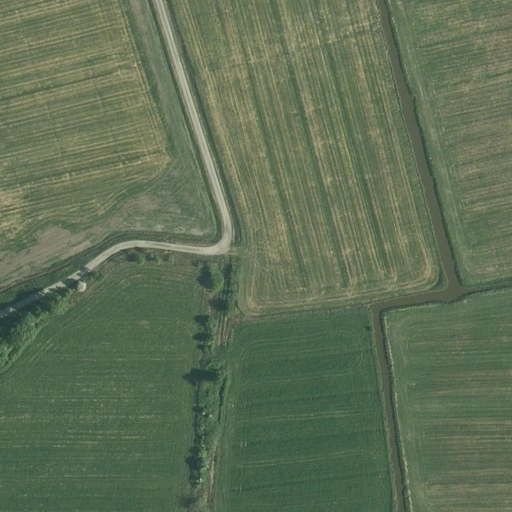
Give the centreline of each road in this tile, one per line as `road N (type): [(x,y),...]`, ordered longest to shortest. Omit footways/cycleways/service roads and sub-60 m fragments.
road 1 (track): [(227,238),(215,247),(131,245),(0,317)]
road 2 (track): [(158,0),(227,238)]
